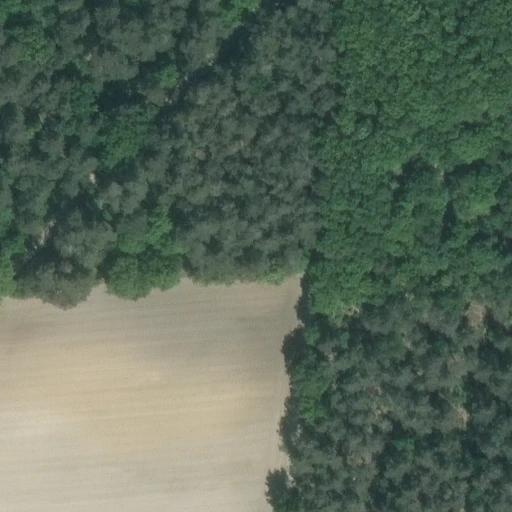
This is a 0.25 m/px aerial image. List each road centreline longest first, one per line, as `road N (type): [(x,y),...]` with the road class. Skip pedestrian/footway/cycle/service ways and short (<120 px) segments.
road 1 (track): [(334,0),(288,511)]
road 2 (track): [(269,0),(0,277)]
